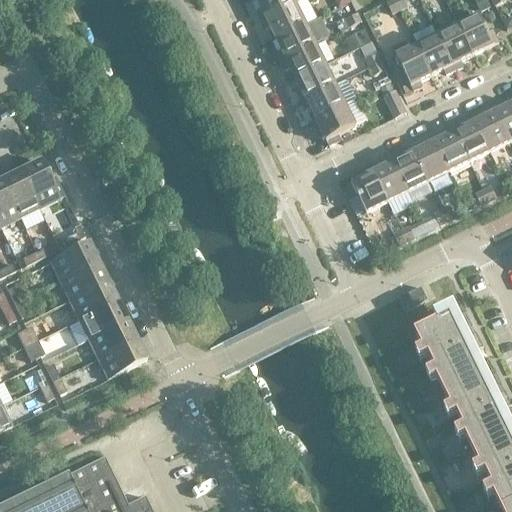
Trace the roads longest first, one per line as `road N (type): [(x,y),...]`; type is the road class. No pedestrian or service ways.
road 1 (residential): [(183,383),(46,106),(22,83),(0,87)]
road 2 (residential): [(302,180),(511,82)]
road 3 (residential): [(302,180),(215,0)]
road 4 (residential): [(245,511),(183,383)]
road 5 (residential): [(356,298),(480,240)]
road 6 (residential): [(356,298),(302,180)]
